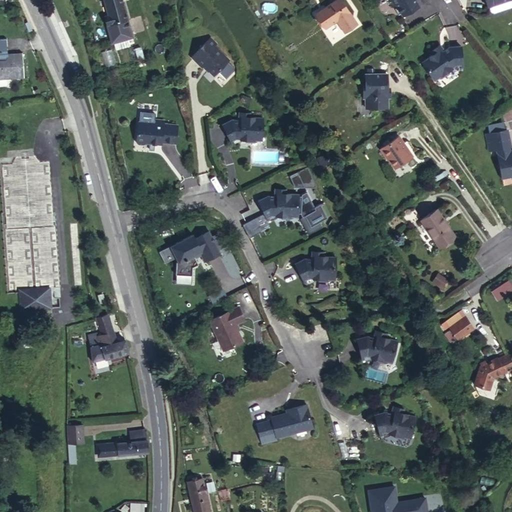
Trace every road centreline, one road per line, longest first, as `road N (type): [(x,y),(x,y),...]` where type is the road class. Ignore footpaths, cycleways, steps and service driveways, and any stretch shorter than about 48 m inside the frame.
road 1 (residential): [(110,225),(170,201),(215,201),(230,214),(282,340),(307,337)]
road 2 (tertiary): [(110,225),(147,370),(156,511)]
road 3 (tertiary): [(28,0),(76,106),(110,225)]
